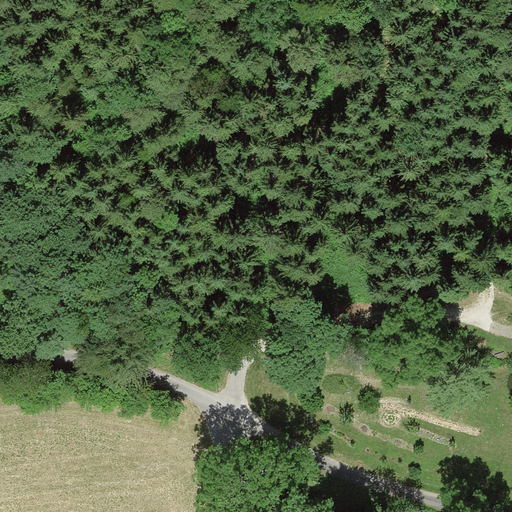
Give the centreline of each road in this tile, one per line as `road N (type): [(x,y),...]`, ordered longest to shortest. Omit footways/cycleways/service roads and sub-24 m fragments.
road 1 (track): [(511,302),(279,337),(240,370),(231,412)]
road 2 (residential): [(481,511),(388,486),(231,412)]
road 3 (track): [(231,412),(96,362),(0,357)]
